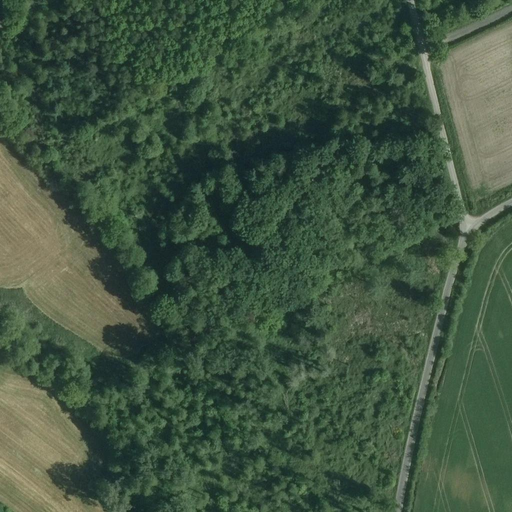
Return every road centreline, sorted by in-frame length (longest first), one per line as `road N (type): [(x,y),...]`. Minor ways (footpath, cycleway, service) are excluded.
road 1 (unclassified): [(465,229),(404,511)]
road 2 (unclassified): [(410,0),(465,229)]
